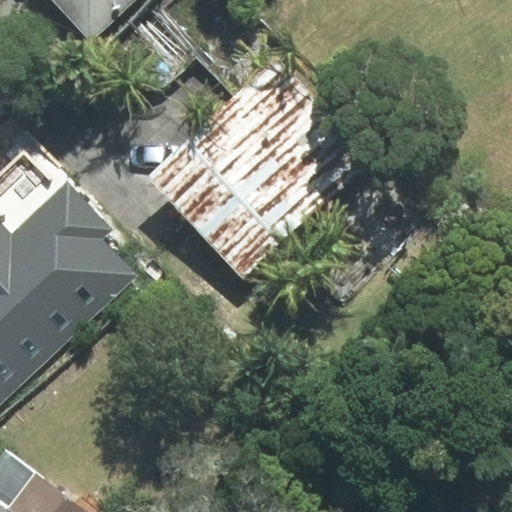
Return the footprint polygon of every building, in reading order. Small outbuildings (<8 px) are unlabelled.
[(135,0),(54,0),(91,40),(135,0)] [(476,0),(436,0),(436,11),(477,11),(476,0)] [(274,57),(152,177),(245,271),(367,151),(274,57)] [(0,282),(60,346),(135,275),(101,239),(112,229),(68,182),(11,235),(0,223),(0,282)] [(0,402),(60,346),(0,282),(0,402)] [(84,511),(6,451),(0,459),(0,511),(84,511)]
